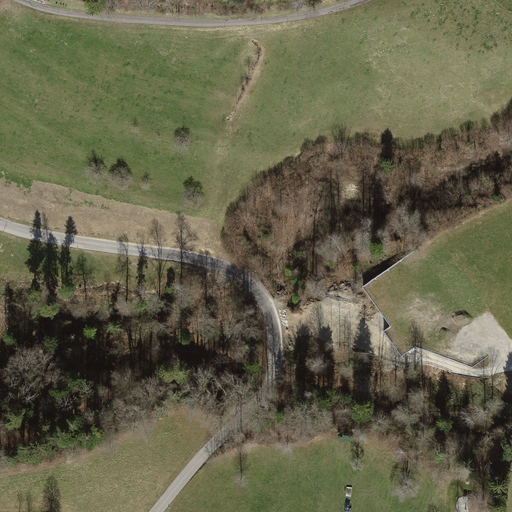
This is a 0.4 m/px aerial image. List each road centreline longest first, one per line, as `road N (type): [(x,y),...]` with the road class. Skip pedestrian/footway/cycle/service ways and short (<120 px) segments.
road 1 (unclassified): [(158,511),(271,384),(272,314),(258,288),(204,260),(0,225)]
road 2 (unclassified): [(14,0),(77,17),(198,25),(263,23),(364,0)]
